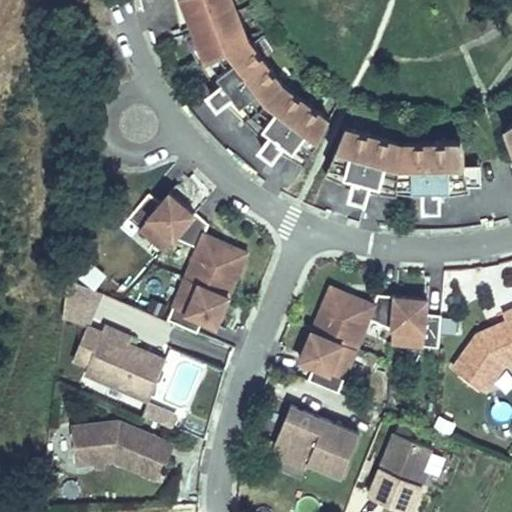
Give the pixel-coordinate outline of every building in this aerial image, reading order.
[(178,0),(180,6),(193,1),(196,9),(183,14),(212,69),(227,58),(236,70),(221,81),(260,124),(273,109),(284,118),(272,133),(297,148),(324,101),(279,66),(244,19),(237,0),(178,0)] [(221,81),(236,70),(227,58),(212,69),(205,74),(214,86),(221,81)] [(511,103),(498,112),(504,127),(508,138),(511,147),(511,103)] [(459,152),(455,126),(397,125),(341,108),(318,158),(345,171),(351,152),(365,156),(360,175),(417,184),(418,164),(432,164),(432,184),(462,180),(461,172),(459,152)] [(272,133),(284,118),(273,109),(260,124),(256,130),(267,139),(272,133)] [(477,170),(474,151),(459,152),(461,172),(477,170)] [(360,175),(365,156),(351,152),(345,171),(344,178),(358,182),(360,175)] [(432,184),(432,164),(418,164),(417,184),(417,191),(432,191),(432,184)] [(174,240),(196,216),(170,194),(160,205),(150,195),(128,220),(164,252),(174,240)] [(228,296),(246,254),(204,236),(208,226),(196,216),(174,240),(196,249),(185,277),(228,296)] [(215,328),(228,298),(228,296),(185,277),(165,323),(195,336),(201,322),(215,328)] [(149,401),(166,360),(129,344),(103,333),(90,328),(103,296),(81,287),(70,282),(64,320),(86,329),(73,360),(88,367),(85,374),(149,401)] [(392,330),(396,296),(379,294),(375,303),(332,284),(313,328),(356,347),(369,319),(392,330)] [(438,348),(442,316),(428,314),(429,299),(396,296),(392,330),(390,343),(438,348)] [(511,306),(503,310),(506,317),(496,322),(498,326),(492,329),(490,325),(477,331),(454,365),(486,388),(505,361),(511,357),(511,306)] [(132,338),(106,327),(103,333),(129,344),(132,338)] [(336,391),(356,347),(313,328),(299,359),(312,365),(307,379),(336,391)] [(359,436),(290,407),(273,449),(309,464),(342,477),(359,436)] [(170,462),(177,445),(122,421),(73,427),(78,465),(112,461),(158,480),(166,461),(170,462)] [(421,472),(430,449),(394,434),(367,497),(402,511),(409,511),(421,485),(416,483),(421,472)] [(309,464),(273,449),(271,454),(306,469),(309,464)] [(421,485),(426,474),(421,472),(416,483),(421,485)] [(320,511),(319,494),(294,496),(295,511),(320,511)]
